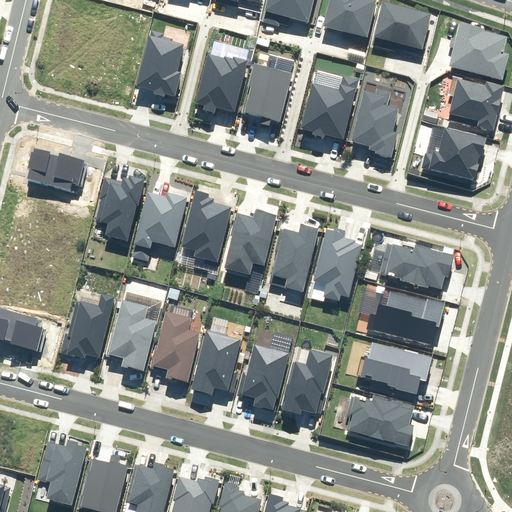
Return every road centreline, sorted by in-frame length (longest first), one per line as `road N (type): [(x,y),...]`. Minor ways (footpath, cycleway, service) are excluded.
road 1 (residential): [(511,234),(4,102)]
road 2 (residential): [(0,383),(423,497)]
road 3 (residential): [(449,481),(511,234)]
